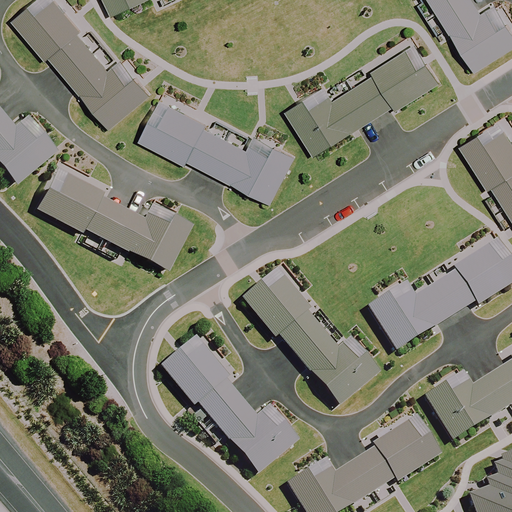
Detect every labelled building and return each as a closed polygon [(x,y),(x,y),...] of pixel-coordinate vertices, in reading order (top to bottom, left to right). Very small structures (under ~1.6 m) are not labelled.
[(88,0),(101,28),(163,0),(88,0)] [(452,0),(403,0),(408,7),(413,4),(462,82),(508,54),(483,13),(467,23),(452,0)] [(35,11),(3,37),(35,75),(39,71),(99,141),(141,106),(110,70),(95,82),(35,11)] [(278,124),(305,168),(426,96),(406,63),(321,114),(314,103),(278,124)] [(149,118),(130,155),(174,177),(177,172),(259,213),(284,164),(240,143),(232,160),(149,118)] [(0,190),(0,191),(42,156),(11,119),(0,128),(0,190)] [(511,172),(490,137),(455,158),(481,200),(486,197),(511,239),(511,172)] [(44,191),(26,228),(70,250),(72,244),(155,286),(179,237),(136,215),(128,232),(44,191)] [(359,322),(385,366),(507,293),(487,260),(402,311),(395,300),(359,322)] [(266,282),(228,318),(326,420),(362,386),(334,357),(327,365),(285,322),(295,313),(266,282)] [(185,349),(148,385),(246,487),(281,453),(254,424),(246,432),(205,389),(214,380),(185,349)] [(419,412),(446,455),(511,415),(511,371),(462,401),(455,390),(419,412)] [(279,503),(284,511),(364,511),(427,475),(407,442),(322,493),(316,482),(279,503)] [(511,511),(511,447),(501,452),(471,500),(475,511),(511,511)]
